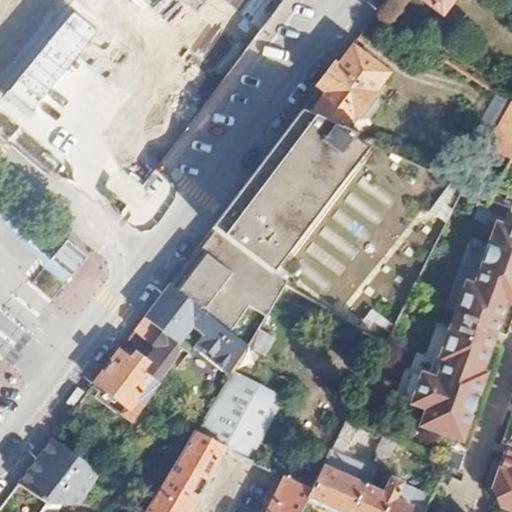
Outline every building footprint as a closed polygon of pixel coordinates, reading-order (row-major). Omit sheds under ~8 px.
[(120,5),(123,0),(0,0),(0,106),(37,135),(129,12),(120,5)] [(401,0),(385,0),(373,17),(383,24),(401,0)] [(426,0),(442,12),(450,0),(426,0)] [(339,70),(335,68),(300,113),(341,132),(355,114),(361,119),(363,116),(365,118),(372,117),(377,108),(374,101),(375,98),(370,94),(383,76),(353,52),(339,70)] [(511,155),(511,106),(490,148),(510,159),(511,155)] [(341,132),(300,113),(196,250),(204,257),(178,291),(169,286),(250,348),(287,290),(293,281),(278,271),(372,146),(341,132)] [(293,281),(287,290),(361,334),(368,326),(383,338),(452,212),(442,206),(457,183),(372,146),(278,271),(293,281)] [(115,216),(139,236),(182,186),(158,166),(115,216)] [(420,429),(461,443),(485,376),(481,375),(506,303),(511,304),(511,232),(497,227),(475,289),(466,286),(439,363),(444,364),(437,383),(422,378),(412,407),(426,412),(420,429)] [(76,267),(55,250),(38,271),(59,289),(76,267)] [(76,274),(95,286),(107,268),(88,255),(76,274)] [(32,278),(19,293),(41,311),(53,295),(32,278)] [(71,280),(62,291),(77,304),(86,294),(71,280)] [(169,286),(142,322),(176,348),(190,330),(202,339),(192,351),(232,376),(236,370),(250,348),(169,286)] [(132,363),(119,353),(93,387),(116,404),(113,410),(135,426),(179,359),(176,348),(142,322),(133,334),(148,345),(139,359),(136,357),(132,363)] [(232,376),(149,511),(300,511),(307,499),(311,491),(284,478),(265,511),(191,511),(226,449),(250,461),(286,399),(236,370),(232,376)] [(511,417),(502,445),(509,448),(493,491),(498,492),(503,504),(502,508),(511,511),(511,417)] [(348,419),(311,491),(307,499),(336,511),(413,511),(414,509),(420,511),(427,499),(402,487),(403,484),(389,478),(381,494),(369,487),(376,472),(345,456),(360,425),(348,419)] [(397,444),(387,439),(378,458),(387,463),(397,444)] [(101,476),(53,440),(19,485),(45,505),(64,506),(80,507),(101,476)]
